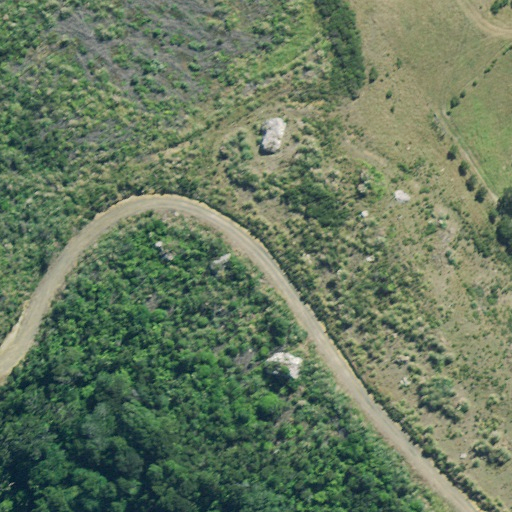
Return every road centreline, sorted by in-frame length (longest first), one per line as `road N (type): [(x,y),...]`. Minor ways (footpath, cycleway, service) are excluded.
road 1 (track): [(0,352),(94,238),(156,212),(194,218),(247,256),(464,511)]
road 2 (track): [(511,243),(429,128),(406,109),(381,104),(234,126),(116,175),(0,184)]
